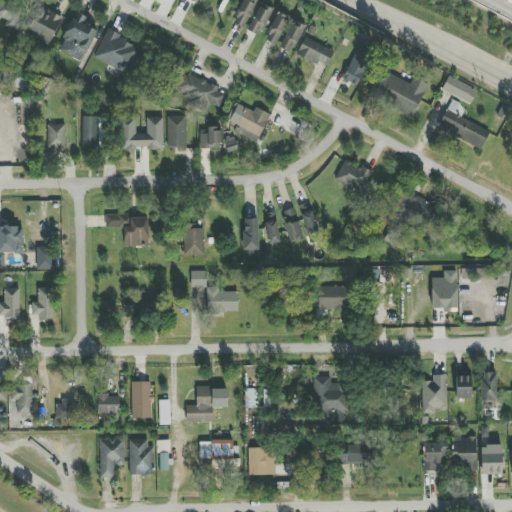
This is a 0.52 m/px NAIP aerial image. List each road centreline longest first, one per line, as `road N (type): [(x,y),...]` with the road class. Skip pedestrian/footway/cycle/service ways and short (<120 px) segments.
road 1 (residential): [(511,346),(0,352)]
road 2 (residential): [(511,207),(125,0)]
road 3 (residential): [(511,504),(137,511)]
road 4 (residential): [(348,117),(298,169),(267,178),(0,184)]
road 5 (residential): [(86,351),(80,183)]
